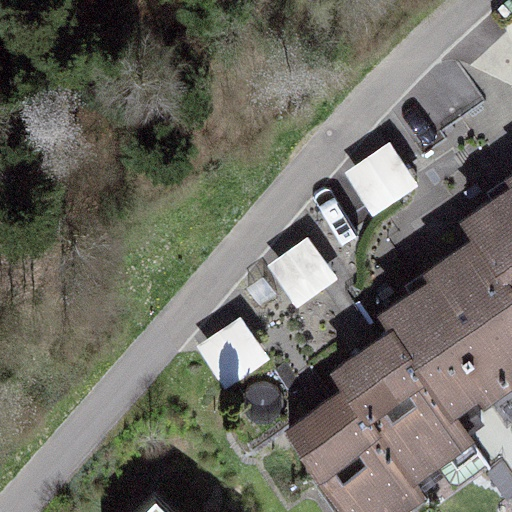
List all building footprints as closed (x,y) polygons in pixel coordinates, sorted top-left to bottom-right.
[(391,129),(345,157),(372,200),(418,171),(391,129)] [(291,433),(345,511),(406,511),(427,498),(416,483),(435,470),(449,488),(460,489),(493,466),(461,419),(482,404),(487,412),(511,394),(511,177),(508,180),(511,185),(511,189),(462,224),(474,241),(426,274),(432,283),(383,316),(395,334),(336,375),(348,393),(291,433)] [(313,228),(273,245),(291,288),(332,271),(313,228)] [(227,373),(269,343),(239,302),(197,332),(227,373)] [(165,511),(156,502),(146,511),(165,511)]
